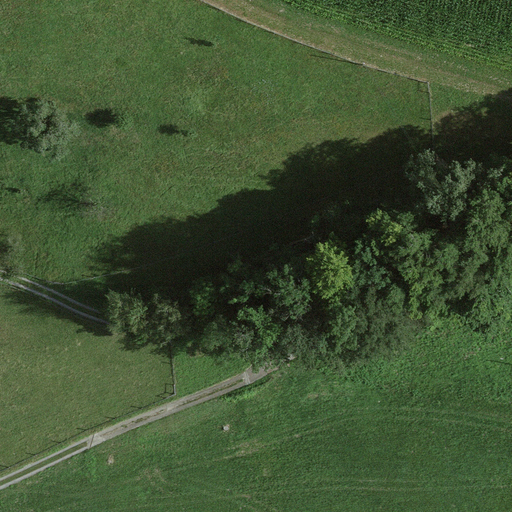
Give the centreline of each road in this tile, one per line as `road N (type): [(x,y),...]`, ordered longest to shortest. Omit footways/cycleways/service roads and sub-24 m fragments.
road 1 (track): [(511,266),(0,487)]
road 2 (track): [(0,275),(103,318),(237,340),(260,354),(266,373)]
